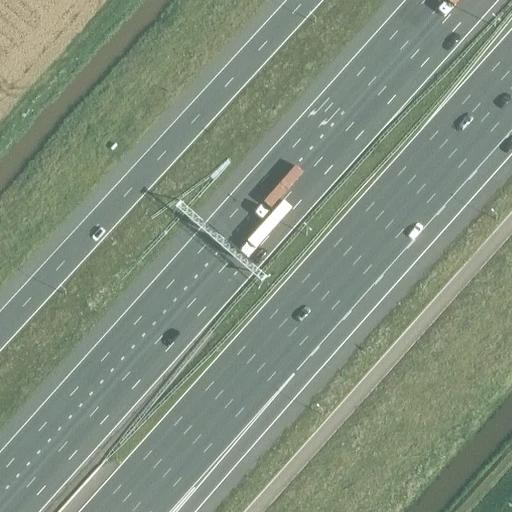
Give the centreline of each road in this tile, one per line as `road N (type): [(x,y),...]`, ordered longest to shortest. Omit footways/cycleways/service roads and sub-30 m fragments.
road 1 (motorway): [(454,0),(0,508)]
road 2 (motorway): [(307,0),(0,333)]
road 3 (motorway): [(264,353),(511,77)]
road 4 (motorway): [(122,511),(264,353)]
road 5 (motorway): [(147,511),(264,353)]
